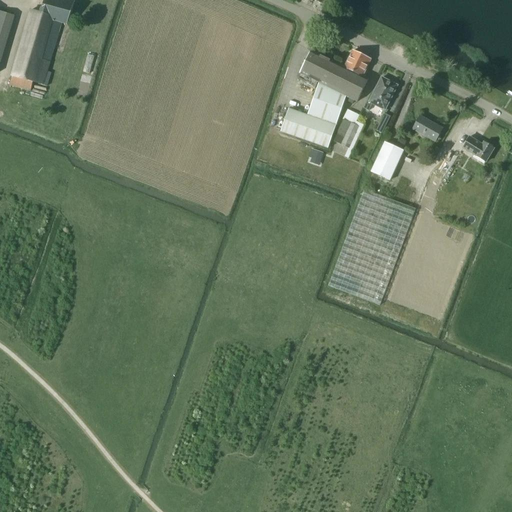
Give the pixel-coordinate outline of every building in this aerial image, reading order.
[(31,10),(9,84),(31,91),(34,82),(47,86),(51,72),(47,71),(62,23),(68,25),(75,2),(68,0),(45,0),(41,13),(31,10)] [(0,65),(15,16),(0,11),(0,65)] [(328,148),(346,96),(348,97),(346,101),(352,103),(353,100),(357,101),(368,79),(362,76),(370,60),(352,51),(344,67),(311,51),(300,73),(319,82),(307,115),(288,109),(280,132),(328,148)] [(94,58),(88,56),(83,73),(89,75),(94,58)] [(367,101),(364,108),(369,111),(372,104),(385,110),(398,86),(382,78),(369,102),(367,101)] [(347,116),(334,141),(350,149),(351,147),(352,148),(364,125),(356,121),(347,116)] [(435,142),(442,129),(420,116),(413,129),(435,142)] [(380,123),(377,130),(382,133),(386,126),(380,123)] [(463,148),(470,137),(464,133),(457,145),(463,148)] [(494,148),(484,142),(482,145),(470,137),(463,148),(486,162),(494,148)] [(385,142),(372,172),(390,180),(403,151),(385,142)] [(364,190),(328,286),(380,305),(416,209),(364,190)] [(408,242),(387,299),(442,320),(473,236),(418,215),(408,242)]
